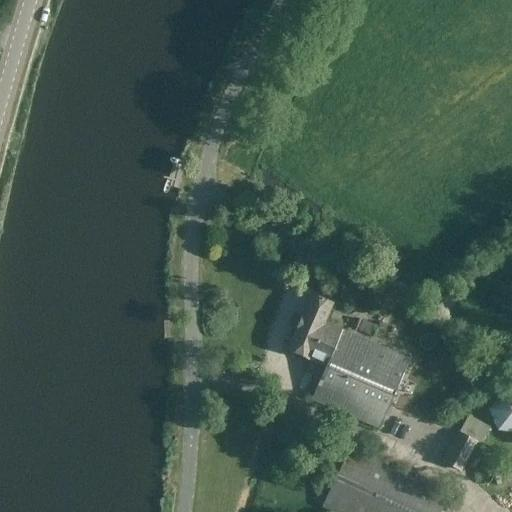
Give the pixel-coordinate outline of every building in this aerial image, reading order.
[(325,323),(333,304),(311,295),(287,351),(326,366),(311,400),(379,429),(410,358),(325,323)] [(363,320),(358,330),(372,336),(377,326),(363,320)] [(487,414),(511,430),(511,389),(506,385),(487,414)] [(458,432),(442,462),(461,472),(477,442),(458,432)] [(333,511),(440,511),(448,495),(350,450),(323,507),(333,511)]
